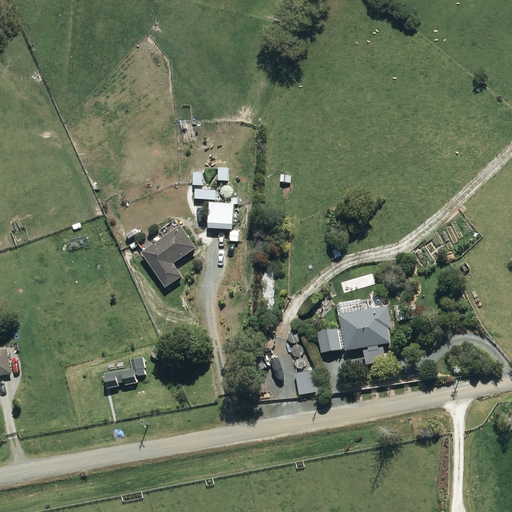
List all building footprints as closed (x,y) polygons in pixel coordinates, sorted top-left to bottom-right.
[(237,165),(237,181),(247,181),(247,165),(237,165)] [(211,205),(209,231),(235,232),(236,206),(211,205)] [(147,255),(144,258),(167,290),(183,278),(175,267),(196,251),(182,231),(165,243),(157,232),(140,244),(147,255)] [(343,315),(348,352),(395,346),(391,309),(343,315)] [(341,332),(320,336),(323,356),(344,352),(341,332)] [(0,378),(13,376),(9,352),(0,353),(0,378)] [(298,374),(301,397),(316,396),(314,372),(298,374)]
